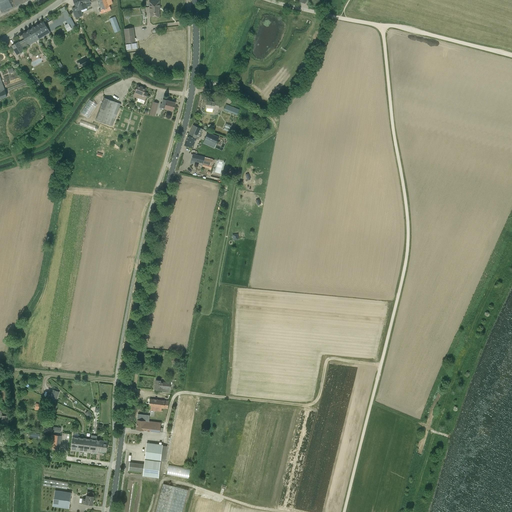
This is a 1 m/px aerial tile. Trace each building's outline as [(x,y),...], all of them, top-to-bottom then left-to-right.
[(91,2),(90,0),(73,0),(76,7),(78,6),(80,10),(88,7),(91,5),(90,2),(91,2)] [(97,0),(100,9),(99,10),(100,14),(102,13),(111,10),(111,9),(110,7),(115,5),(113,0),(97,0)] [(160,8),(159,6),(149,7),(149,13),(150,13),(150,17),(159,16),(159,8),(160,8)] [(109,19),(114,31),(114,33),(121,31),(115,16),(109,19)] [(71,18),(66,20),(71,29),(75,26),(71,18)] [(39,40),(51,33),(43,21),(33,28),(39,40)] [(29,46),(39,40),(33,28),(22,35),(25,39),(19,43),(19,41),(11,46),(17,55),(25,51),(20,44),(26,41),(29,46)] [(124,29),(125,43),(134,42),(133,28),(124,29)] [(31,80),(38,88),(42,85),(34,77),(31,80)] [(145,101),(146,96),(143,95),(146,89),(138,85),(133,96),(145,101)] [(96,120),(112,126),(121,104),(104,98),(96,120)] [(81,113),(88,118),(97,105),(90,100),(81,113)] [(160,108),(170,110),(172,111),(173,110),(175,103),(163,100),(162,104),(161,103),(160,108)] [(218,108),(219,103),(215,102),(207,101),(206,108),(206,111),(212,112),(212,109),(214,109),(214,108),(218,108)] [(150,115),(155,116),(158,103),(153,102),(150,115)] [(226,105),(224,110),(237,115),(239,110),(226,105)] [(81,120),(79,126),(97,132),(99,126),(81,120)] [(200,131),(201,128),(193,125),(184,145),(192,148),(196,139),(198,140),(202,132),(200,131)] [(208,132),(205,140),(216,144),(219,137),(208,132)] [(191,160),(203,164),(202,167),(207,168),(207,167),(208,168),(209,165),(211,166),(213,159),(193,154),(191,160)] [(161,382),(161,380),(156,380),(155,390),(163,391),(163,389),(170,389),(171,383),(161,382)] [(168,409),(169,401),(150,399),(148,410),(161,412),(162,409),(168,409)] [(136,430),(160,432),(163,432),(163,429),(164,424),(161,424),(161,423),(145,421),(146,415),(138,414),(137,420),(138,420),(136,430)] [(71,450),(77,451),(79,438),(73,437),(71,450)] [(77,451),(83,452),(85,439),(79,438),(77,451)] [(89,453),(91,439),(85,439),(83,452),(89,453)] [(107,441),(97,440),(96,450),(106,451),(107,441)] [(147,443),(145,459),(161,461),(163,445),(147,443)] [(145,459),(144,464),(143,475),(159,477),(161,461),(145,459)] [(169,465),(167,475),(188,479),(190,469),(169,465)] [(44,479),(43,485),(67,489),(68,483),(44,479)] [(182,511),(188,490),(162,484),(155,511),(182,511)] [(69,509),(71,493),(55,490),(53,506),(69,509)] [(93,505),(94,493),(87,492),(86,499),(82,498),(82,503),(93,505)]
